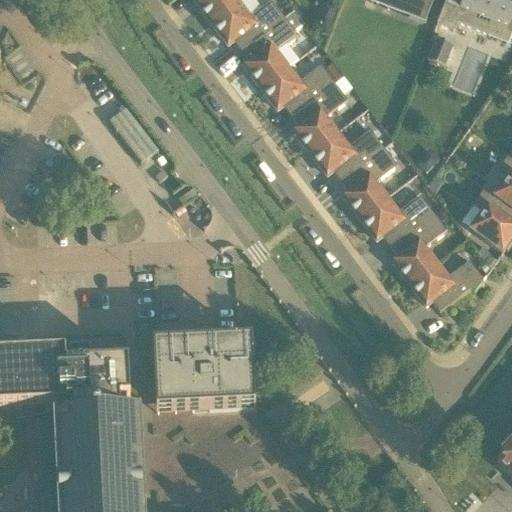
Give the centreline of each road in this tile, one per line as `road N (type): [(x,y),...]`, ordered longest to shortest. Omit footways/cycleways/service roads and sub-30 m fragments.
road 1 (residential): [(411,443),(384,429),(71,0)]
road 2 (residential): [(148,0),(453,402)]
